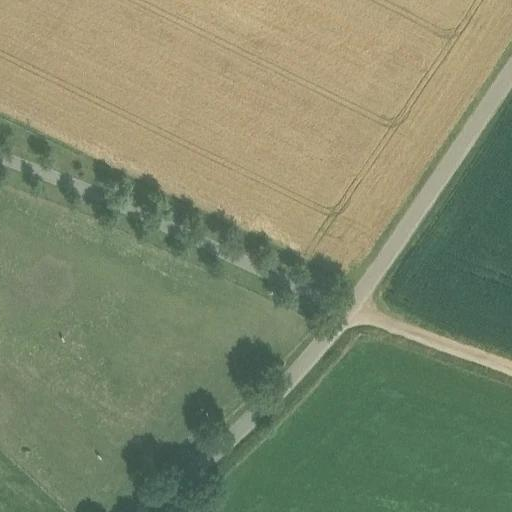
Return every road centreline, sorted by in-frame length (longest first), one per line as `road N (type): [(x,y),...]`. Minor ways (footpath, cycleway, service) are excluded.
road 1 (unclassified): [(141,511),(321,344),(511,64)]
road 2 (track): [(511,367),(345,310)]
